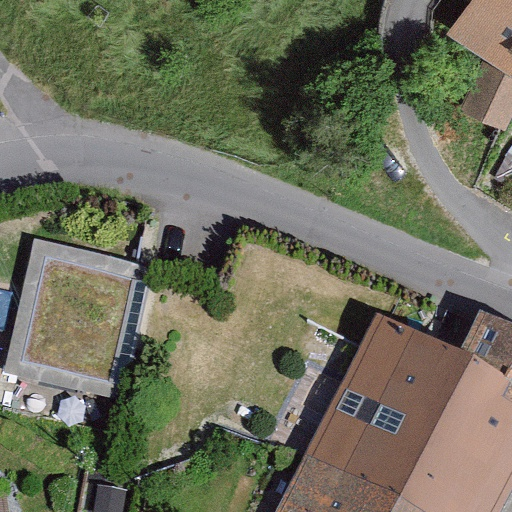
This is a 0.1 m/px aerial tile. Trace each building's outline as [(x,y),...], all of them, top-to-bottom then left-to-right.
[(485,53),(463,107),(509,123),(511,117),(511,0),(455,0),(444,23),(485,53)] [(155,270),(35,244),(5,383),(125,408),(155,270)] [(462,378),(511,404),(511,335),(490,324),(462,378)] [(511,404),(462,378),(380,335),(309,468),(392,511),(505,511),(511,500),(511,404)] [(392,511),(309,468),(285,511),(392,511)] [(9,511),(7,499),(0,500),(0,511),(9,511)]
